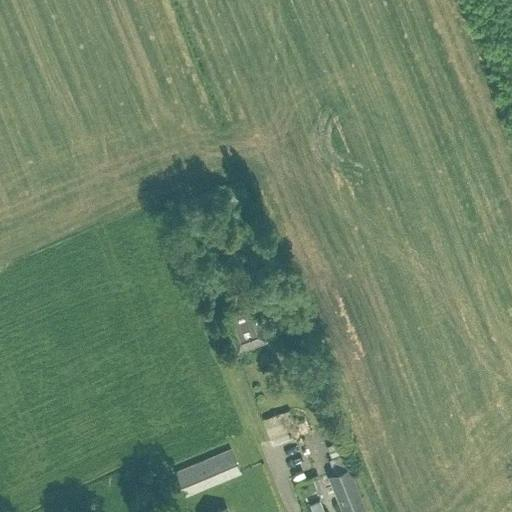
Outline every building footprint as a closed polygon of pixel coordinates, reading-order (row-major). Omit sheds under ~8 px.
[(230,188),(234,200),(250,196),(246,184),(230,188)] [(237,348),(264,338),(257,318),(250,298),(247,299),(243,288),(222,296),(226,307),(222,309),(230,329),(229,329),(237,348)] [(286,375),(291,390),(301,387),(296,372),(286,375)] [(185,495),(241,472),(229,447),(175,469),(185,495)] [(333,472),(327,474),(341,511),(363,511),(366,511),(347,466),(341,453),(328,458),(333,472)]
